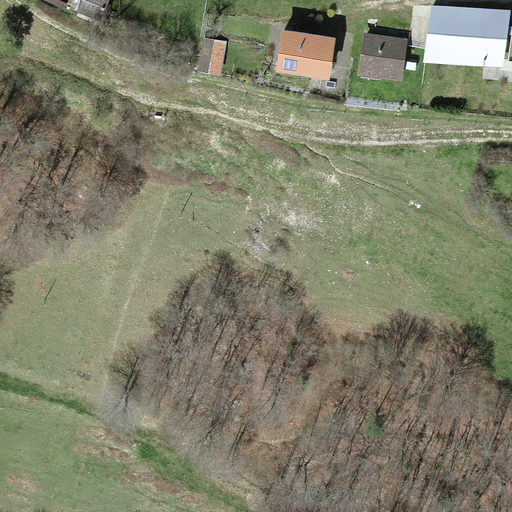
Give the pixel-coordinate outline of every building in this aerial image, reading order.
[(103,0),(75,0),(68,16),(91,26),(103,0)] [(511,18),(428,11),(423,70),(506,77),(511,18)] [(323,42),(281,36),(277,68),(318,74),(323,42)] [(399,44),(362,38),(354,82),(391,88),(399,44)] [(224,46),(202,43),(198,76),(220,79),(224,46)]
